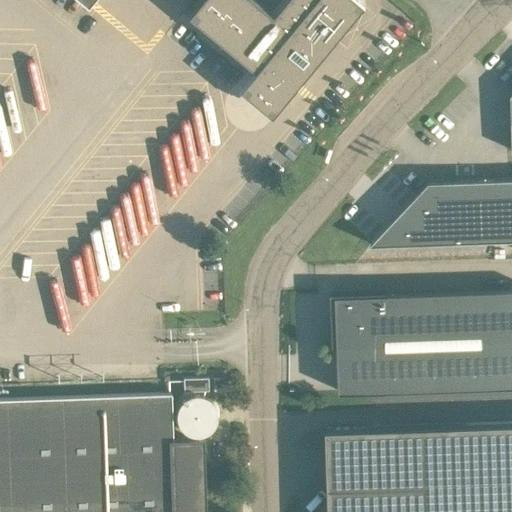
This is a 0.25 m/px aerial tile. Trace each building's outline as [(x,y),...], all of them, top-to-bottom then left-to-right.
[(81,0),(86,4),(89,0),(197,0),(186,13),(253,68),(237,87),(269,113),(361,2),(357,0),(281,0),(271,13),(256,0),(81,0)] [(370,244),(494,240),(511,239),(511,178),(429,181),(370,244)] [(338,344),(340,391),(340,392),(511,385),(511,288),(386,292),(386,290),(332,292),(333,344),(338,344)] [(201,511),(199,442),(172,442),(171,392),(0,398),(0,511),(201,511)] [(329,511),(511,511),(511,421),(327,428),(329,511)]
